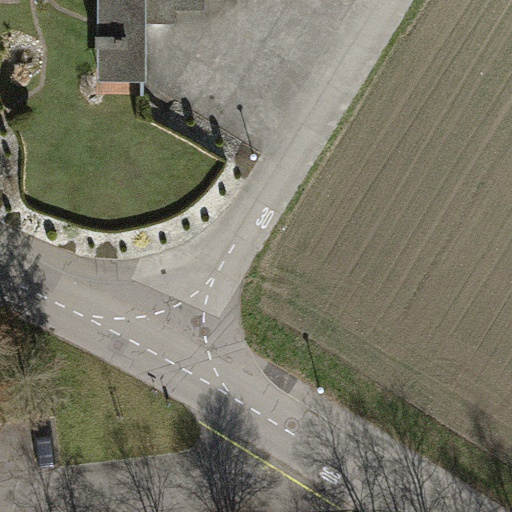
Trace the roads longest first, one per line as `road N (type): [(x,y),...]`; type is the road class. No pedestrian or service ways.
road 1 (residential): [(386,0),(152,350)]
road 2 (residential): [(429,511),(152,350)]
road 3 (residential): [(152,350),(0,281)]
